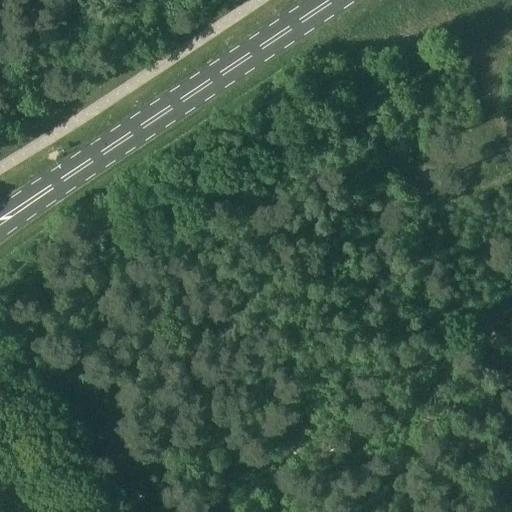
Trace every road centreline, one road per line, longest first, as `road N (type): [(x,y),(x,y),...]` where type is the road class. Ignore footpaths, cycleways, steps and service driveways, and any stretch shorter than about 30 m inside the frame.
road 1 (primary): [(8,215),(330,0)]
road 2 (track): [(203,511),(511,309)]
